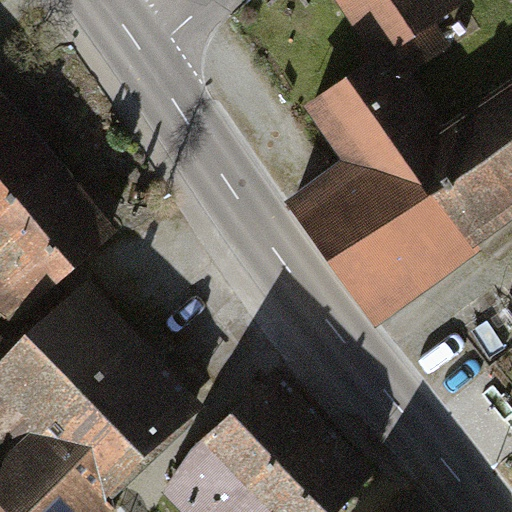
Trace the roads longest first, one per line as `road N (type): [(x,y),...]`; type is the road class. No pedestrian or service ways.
road 1 (primary): [(485,511),(323,314),(149,58)]
road 2 (unknown): [(370,370),(511,253)]
